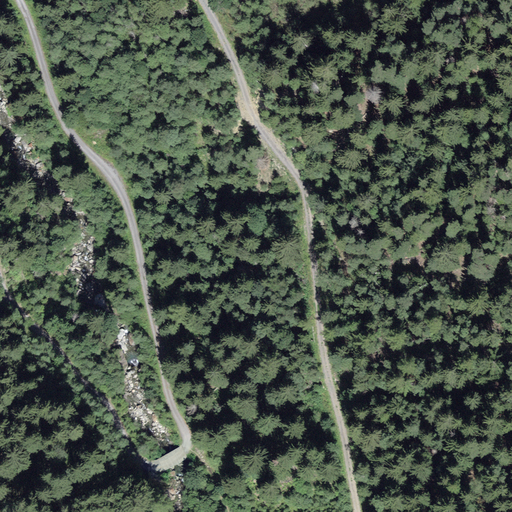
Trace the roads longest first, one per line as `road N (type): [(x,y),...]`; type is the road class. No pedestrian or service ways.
road 1 (track): [(194,0),(240,113),(301,196),(305,291),(343,511)]
road 2 (track): [(10,0),(47,115),(120,203),(183,450)]
road 3 (track): [(183,450),(155,465),(130,452),(110,407),(6,296),(0,279)]
